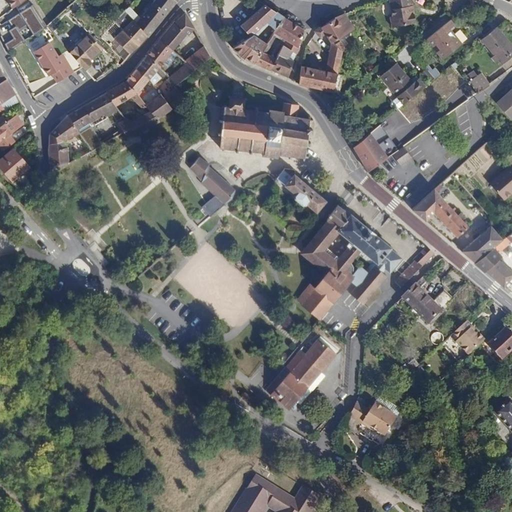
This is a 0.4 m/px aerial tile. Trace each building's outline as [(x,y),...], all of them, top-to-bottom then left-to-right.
[(8,0),(1,0),(0,1),(0,18),(14,8),(8,0)] [(136,23),(147,36),(150,34),(176,2),(174,0),(155,0),(153,3),(150,0),(138,0),(148,9),(140,18),(136,23)] [(415,23),(410,0),(390,0),(393,17),(392,17),(394,28),(415,23)] [(11,49),(46,27),(32,5),(5,22),(14,38),(7,42),(11,49)] [(264,5),(247,20),(251,24),(257,20),(262,26),(263,26),(276,13),(264,5)] [(116,21),(124,29),(133,20),(136,23),(140,18),(130,6),(116,21)] [(174,21),(160,39),(173,51),(178,45),(187,34),(188,35),(194,29),(185,13),(176,23),(174,21)] [(276,13),(263,26),(265,28),(274,33),(284,18),(276,13)] [(317,30),(316,32),(321,38),(327,34),(333,44),(332,55),(342,57),(342,52),(334,43),(355,29),(345,15),(335,18),(327,23),(317,30)] [(304,30),(284,18),(274,33),(277,35),(286,40),(298,48),(304,30)] [(114,38),(130,54),(139,46),(147,36),(136,23),(133,20),(124,29),(114,38)] [(251,24),(247,20),(241,26),(250,37),(254,36),(263,26),(262,26),(257,20),(251,24)] [(454,26),(450,20),(428,39),(444,58),(461,44),(449,30),(454,26)] [(265,28),(263,26),(254,36),(256,37),(265,28)] [(511,57),(511,45),(497,27),(482,39),(503,65),(511,57)] [(88,33),(70,53),(70,54),(81,67),(84,70),(92,64),(90,62),(88,60),(101,47),(88,33)] [(267,44),(255,63),(264,68),(270,70),(276,58),(268,54),(272,47),(270,45),(277,35),(274,33),(267,44)] [(254,36),(250,37),(233,48),(241,56),(249,61),(255,63),(267,44),(256,37),(254,36)] [(173,51),(160,39),(148,54),(160,67),(173,51)] [(297,52),(298,48),(286,40),(283,45),(290,51),(288,53),(292,55),(293,53),(296,55),(297,52)] [(48,41),(37,47),(45,61),(51,72),(54,70),(59,79),(71,72),(64,60),(60,62),(56,55),(48,41)] [(178,45),(173,51),(179,57),(187,64),(193,58),(178,45)] [(276,58),(270,70),(288,77),(296,55),(293,53),(292,55),(288,53),(290,51),(283,45),(278,53),(276,58)] [(90,62),(104,49),(101,47),(88,60),(90,62)] [(211,57),(205,47),(193,58),(187,64),(188,64),(194,70),(211,57)] [(411,69),(419,63),(409,52),(402,58),(411,69)] [(160,67),(148,54),(142,61),(136,69),(149,81),(159,69),(160,67)] [(342,57),(332,55),(330,72),(302,66),(299,84),(321,89),(333,92),(340,75),(342,57)] [(468,66),(460,58),(453,64),(453,65),(460,72),(468,66)] [(188,64),(169,78),(175,86),(194,70),(188,64)] [(381,76),(404,105),(426,87),(419,79),(414,83),(411,80),(397,64),(381,76)] [(429,66),(427,68),(428,70),(436,79),(441,74),(437,69),(433,72),(429,66)] [(149,81),(136,69),(127,81),(137,93),(149,81)] [(431,83),(436,79),(428,70),(424,74),(431,83)] [(469,83),(479,76),(475,71),(466,79),(469,83)] [(477,93),(489,84),(481,74),(479,76),(469,83),(477,93)] [(8,81),(7,79),(0,83),(0,102),(1,104),(16,94),(8,81)] [(137,93),(127,81),(126,82),(106,93),(115,107),(136,94),(137,93)] [(160,95),(155,87),(142,99),(147,105),(160,95)] [(171,106),(184,96),(176,87),(163,98),(171,106)] [(511,87),(495,101),(510,120),(511,118),(511,87)] [(115,107),(106,93),(68,115),(77,129),(104,113),(106,116),(118,110),(115,107)] [(160,95),(147,105),(152,111),(158,118),(172,108),(171,106),(163,98),(162,97),(160,95)] [(221,143),(220,147),(224,147),(224,150),(226,151),(226,148),(237,150),(237,152),(239,153),(239,150),(250,151),(250,154),(253,155),(253,151),(263,153),(263,156),(279,158),(279,154),(290,156),(290,160),(293,159),(293,157),(304,158),(303,161),(305,162),(306,158),(308,158),(309,156),(306,155),(307,146),(310,146),(310,143),(308,142),(308,136),(310,134),(312,134),(312,130),(311,130),(311,126),(310,126),(310,122),(314,122),(314,120),(311,119),(311,116),(309,116),(308,119),(298,117),(299,105),(284,103),(282,111),(269,110),(269,113),(258,111),(258,108),(256,108),(255,111),(245,110),(245,98),(238,97),(231,96),(230,107),(227,107),(227,105),(224,104),(224,106),(223,106),(222,108),(224,108),(224,112),(223,116),(222,116),(222,118),(223,118),(223,120),(221,120),(220,121),(220,122),(222,122),(222,127),(222,133),(219,133),(219,135),(221,135),(221,137),(220,137),(220,140),(221,140),(221,143)] [(159,121),(158,118),(152,111),(128,124),(135,133),(135,134),(153,124),(159,121)] [(0,146),(4,152),(16,142),(9,135),(23,124),(17,115),(0,127),(0,146)] [(49,148),(50,166),(69,162),(69,159),(69,147),(65,147),(60,148),(59,142),(64,141),(80,133),(77,129),(68,115),(67,116),(50,134),(49,148)] [(128,124),(125,120),(119,125),(124,133),(128,138),(135,133),(128,124)] [(371,132),(354,146),(369,171),(389,157),(371,132)] [(383,141),(390,150),(396,145),(390,136),(383,141)] [(404,146),(393,154),(401,165),(411,157),(404,146)] [(69,162),(69,163),(92,151),(89,147),(69,159),(69,162)] [(28,166),(14,149),(0,160),(0,167),(11,180),(28,166)] [(191,168),(203,181),(210,166),(210,164),(200,157),(191,168)] [(213,216),(232,199),(237,190),(210,166),(203,181),(203,183),(216,195),(213,198),(202,207),(205,209),(213,216)] [(511,167),(493,183),(507,200),(511,196),(511,167)] [(278,178),(281,180),(297,194),(296,198),(304,204),(308,203),(317,211),(318,211),(326,201),(308,186),(295,175),(294,170),(283,168),(278,178)] [(435,189),(413,209),(427,221),(436,213),(459,237),(469,227),(435,189)] [(367,228),(352,214),(350,215),(340,207),(338,206),(325,225),(319,233),(316,241),(313,246),(306,256),(329,274),(318,289),(314,286),(303,301),(306,304),(306,306),(322,318),(351,281),(357,286),(350,294),(363,305),(388,276),(385,273),(388,269),(391,272),(402,258),(393,249),(392,247),(377,235),(377,234),(373,231),(369,227),(367,228)] [(317,211),(313,215),(323,223),(325,218),(317,212),(318,211),(317,211)] [(492,226),(462,251),(476,262),(495,247),(499,244),(504,240),(492,226)] [(504,240),(499,244),(503,249),(509,243),(507,241),(509,239),(507,237),(504,240)] [(499,244),(495,247),(499,253),(503,249),(499,244)] [(396,283),(402,288),(437,253),(429,246),(414,260),(417,263),(396,283)] [(495,247),(476,262),(476,264),(485,273),(486,271),(505,287),(511,278),(511,270),(502,262),(504,260),(502,258),(503,257),(499,253),(495,247)] [(429,323),(452,299),(444,292),(432,303),(415,285),(403,297),(413,307),(420,314),(429,323)] [(420,314),(413,307),(409,311),(416,318),(420,314)] [(305,320),(312,331),(320,321),(310,313),(305,320)] [(485,341),(475,330),(467,321),(453,334),(458,340),(455,343),(468,356),(485,341)] [(498,365),(504,360),(503,358),(511,349),(511,335),(506,330),(499,336),(494,332),(487,339),(490,343),(490,346),(501,356),(494,362),(498,365)] [(305,357),(323,372),(337,355),(320,340),(307,354),(302,350),(299,353),(299,355),(288,368),(286,367),(267,390),(291,410),(297,402),(309,388),(292,373),(305,357)] [(322,373),(323,372),(305,357),(292,373),(309,388),(297,402),(300,405),(325,376),(322,373)] [(250,405),(257,397),(246,390),(239,398),(250,405)] [(359,403),(352,413),(367,423),(369,421),(388,434),(402,414),(401,413),(405,409),(404,405),(395,399),(388,394),(385,394),(373,409),(361,400),(359,403)] [(442,415),(447,410),(438,399),(433,404),(442,415)] [(511,403),(508,399),(493,412),(511,434),(511,403)] [(271,509),(281,490),(280,490),(255,474),(231,511),(262,511),(266,506),(271,509)] [(294,499),(281,490),(271,509),(275,511),(309,511),(319,496),(302,485),(294,499)]
